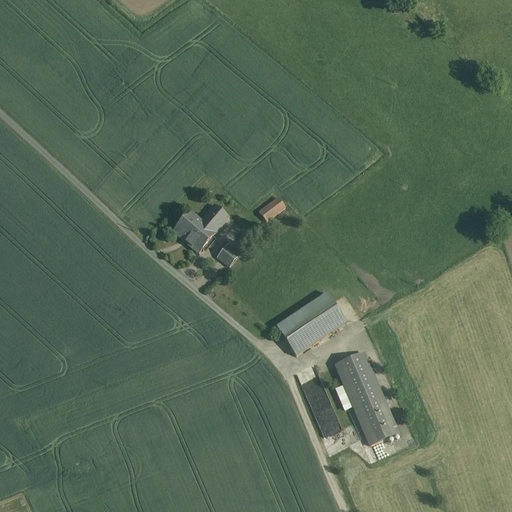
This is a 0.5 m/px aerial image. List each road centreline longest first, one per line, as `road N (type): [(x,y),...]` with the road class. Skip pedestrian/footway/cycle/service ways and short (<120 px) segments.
road 1 (track): [(112,216),(291,380),(346,511)]
road 2 (unclassified): [(0,113),(112,216)]
